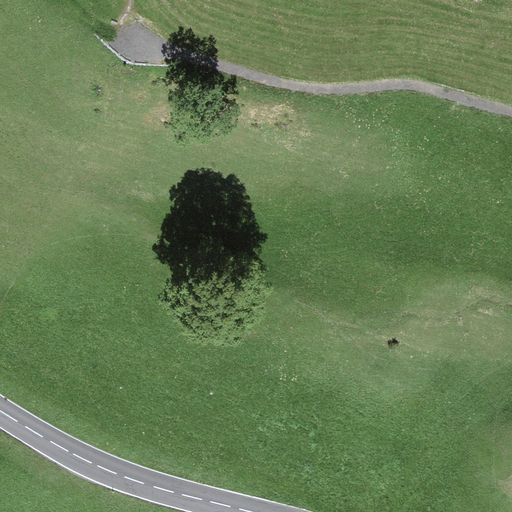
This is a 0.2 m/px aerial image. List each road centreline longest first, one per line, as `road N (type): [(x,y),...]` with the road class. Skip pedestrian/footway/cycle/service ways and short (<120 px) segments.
road 1 (track): [(511,116),(410,88),(322,93),(229,73),(140,37)]
road 2 (tertiary): [(0,410),(89,462),(251,511)]
